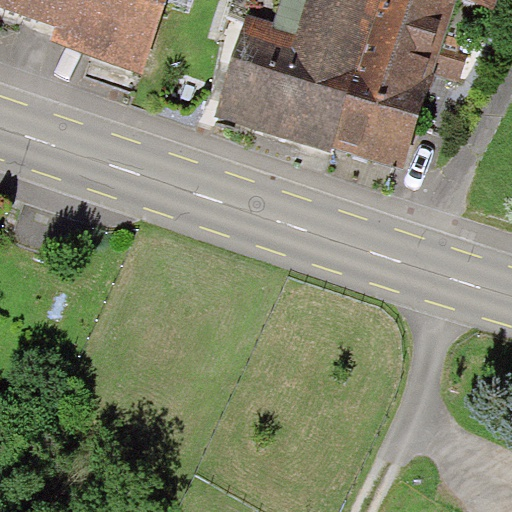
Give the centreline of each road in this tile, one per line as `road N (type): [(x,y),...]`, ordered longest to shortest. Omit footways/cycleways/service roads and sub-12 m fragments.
road 1 (primary): [(0,125),(423,269)]
road 2 (residential): [(423,269),(453,183),(511,81)]
